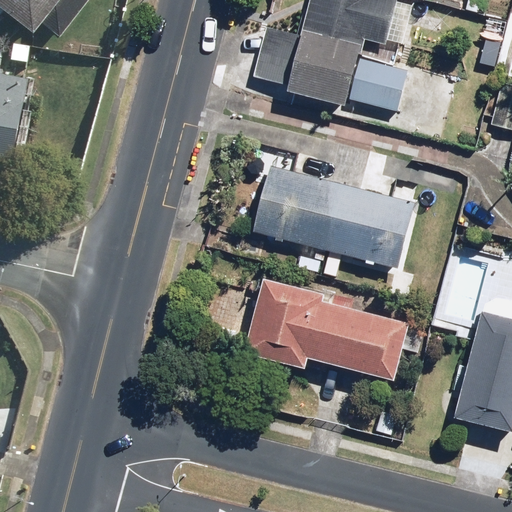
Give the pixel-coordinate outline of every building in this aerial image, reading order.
[(0,0),(0,3),(38,33),(62,0),(0,0)] [(413,0),(312,0),(306,31),(268,23),(256,81),(405,111),(413,71),(400,68),(413,0)] [(3,69),(0,68),(0,152),(17,155),(30,80),(2,75),(3,69)] [(380,193),(273,166),(257,230),(402,268),(422,194),(382,183),(380,193)] [(327,292),(266,277),(248,349),(309,364),(311,356),(401,378),(414,322),(325,300),(327,292)] [(511,300),(488,295),(463,416),(511,426),(511,300)]
